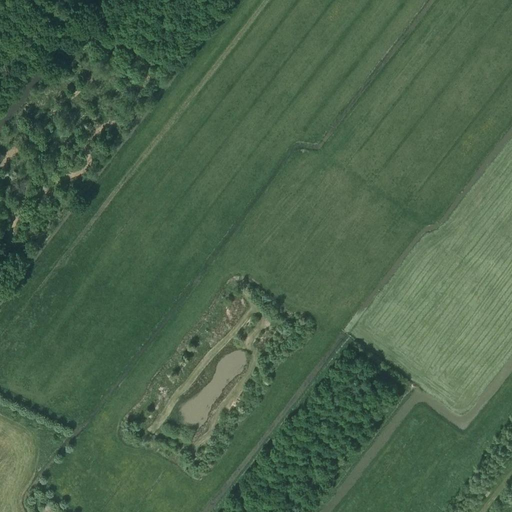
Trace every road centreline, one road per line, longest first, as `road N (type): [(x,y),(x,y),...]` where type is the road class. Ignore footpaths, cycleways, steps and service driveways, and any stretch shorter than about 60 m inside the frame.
road 1 (track): [(0,337),(268,0)]
road 2 (track): [(147,52),(150,91),(71,141),(58,175),(21,202),(0,264)]
road 3 (track): [(0,166),(105,71),(116,42),(98,21),(114,0)]
road 4 (track): [(222,0),(167,55),(116,42)]
